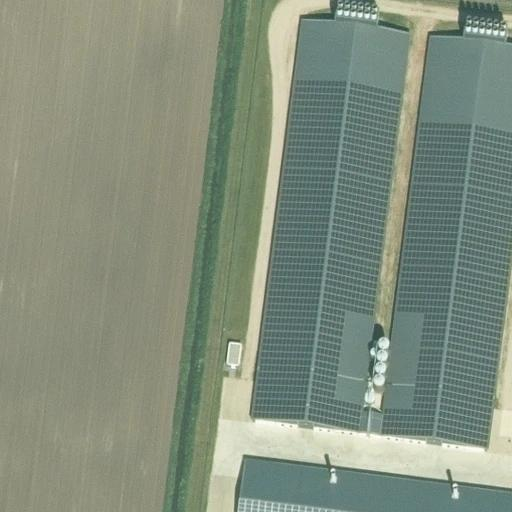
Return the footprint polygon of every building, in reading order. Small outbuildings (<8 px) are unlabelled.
[(334,33),(376,38),(378,24),(336,19),(334,33)] [(380,424),(360,422),(409,42),(376,38),(334,33),(302,29),(251,426),(378,442),(380,424)] [(464,48),(506,54),(508,40),(466,34),(464,48)] [(464,48),(430,44),(380,424),(378,442),(484,456),(511,238),(511,54),(506,54),(464,48)] [(511,511),(511,503),(247,470),(242,511),(511,511)]
